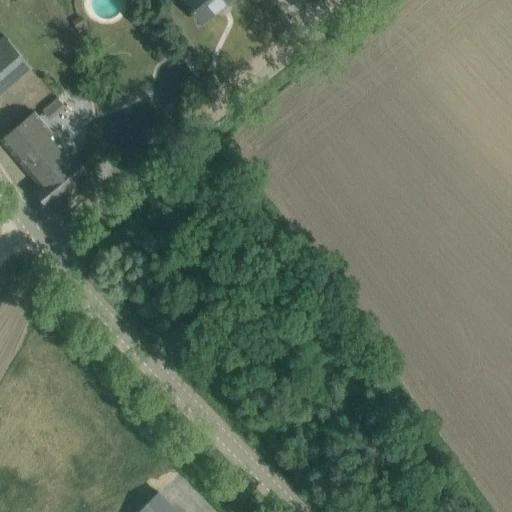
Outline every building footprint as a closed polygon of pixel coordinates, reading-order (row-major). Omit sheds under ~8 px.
[(184,0),(203,23),(230,0),(184,0)] [(81,15),(71,20),(78,33),(88,27),(81,15)] [(0,38),(0,95),(32,68),(4,35),(0,38)] [(45,119),(67,105),(60,94),(38,109),(45,119)] [(39,185),(34,189),(50,208),(90,175),(73,155),(71,157),(34,113),(1,141),(39,185)] [(139,511),(138,511),(179,511),(159,491),(144,505),(139,511)]
